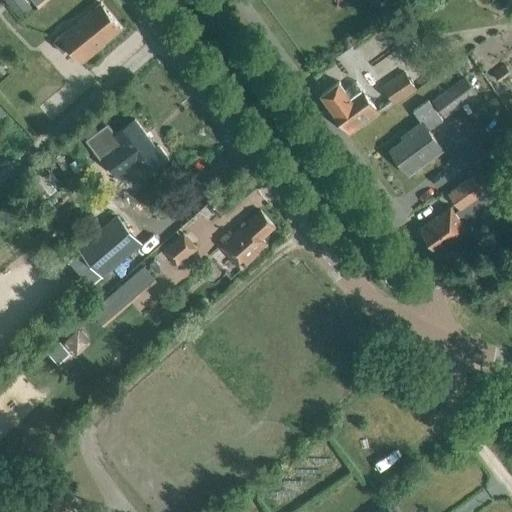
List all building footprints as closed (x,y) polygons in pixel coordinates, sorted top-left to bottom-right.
[(4,0),(22,22),(33,12),(24,0),(4,0)] [(104,43),(121,29),(101,4),(62,36),(54,42),(63,54),(70,47),(83,63),(105,45),(104,43)] [(394,105),(416,90),(403,73),(382,88),(394,105)] [(465,78),(433,101),(444,117),(476,93),(465,78)] [(349,133),(378,112),(358,85),(347,93),(339,82),(321,95),(349,133)] [(409,136),(403,141),(391,150),(409,175),(443,150),(428,130),(441,120),(427,102),(414,111),(423,122),(407,134),(409,136)] [(119,177),(135,164),(145,177),(168,160),(158,146),(155,147),(135,120),(116,134),(109,124),(87,141),(102,160),(105,158),(119,177)] [(507,167),(511,163),(511,152),(502,159),(507,167)] [(482,172),(471,179),(448,195),(460,210),(492,187),(482,172)] [(226,212),(218,202),(211,210),(218,219),(226,212)] [(438,255),(468,232),(450,207),(420,229),(438,255)] [(261,239),(275,227),(259,211),(232,235),(229,231),(220,240),(223,243),(220,246),(241,270),(267,245),(261,239)] [(139,246),(115,219),(79,251),(103,278),(139,246)] [(178,266),(196,249),(182,233),(164,250),(178,266)] [(157,282),(143,267),(92,312),(104,327),(157,282)] [(91,341),(79,328),(65,340),(78,354),(91,341)] [(72,355),(59,342),(48,353),(60,366),(72,355)] [(66,511),(75,505),(70,499),(74,496),(63,483),(46,498),(41,492),(17,511),(66,511)]
